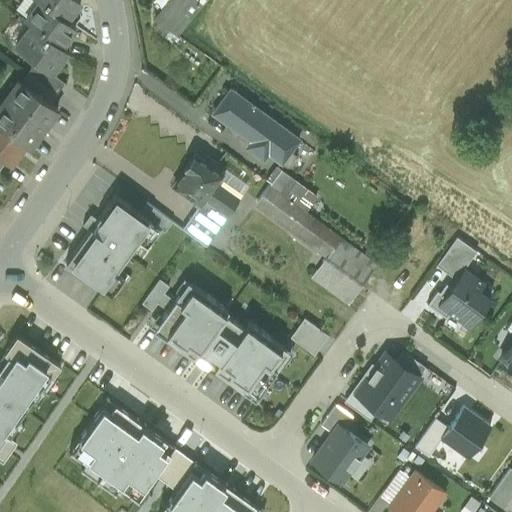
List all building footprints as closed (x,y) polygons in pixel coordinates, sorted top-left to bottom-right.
[(65,19),(40,0),(25,20),(31,24),(60,46),(75,27),(65,19)] [(39,0),(40,0),(65,19),(79,1),(78,0),(39,0)] [(154,18),(177,37),(203,6),(195,0),(153,0),(150,5),(158,12),(154,18)] [(60,46),(31,24),(14,47),(35,62),(50,72),(67,51),(60,46)] [(64,83),(50,72),(35,62),(28,72),(56,94),(64,83)] [(49,103),(56,94),(28,72),(20,81),(49,103)] [(0,126),(25,145),(28,148),(57,109),(49,103),(20,81),(19,80),(0,105),(0,126)] [(297,139),(230,90),(214,113),(251,141),(248,146),(263,157),(267,151),(280,160),(281,160),(289,150),(297,139)] [(25,145),(0,126),(0,156),(6,161),(10,164),(25,145)] [(295,154),(289,150),(281,160),(280,160),(279,161),(286,166),(291,165),(295,159),(295,154)] [(203,161),(194,155),(173,185),(199,203),(220,173),(212,167),(215,163),(206,157),(203,161)] [(268,185),(304,211),(316,196),(276,167),(267,178),(272,181),(268,185)] [(223,168),(220,173),(199,203),(196,207),(220,223),(247,184),(223,168)] [(377,262),(304,211),(268,185),(251,210),(322,260),(310,277),(347,303),(377,262)] [(138,212),(115,195),(96,220),(90,215),(84,224),(91,229),(67,261),(111,293),(123,277),(116,271),(139,240),(147,246),(160,228),(138,212)] [(138,212),(160,228),(164,231),(171,221),(145,202),(138,212)] [(220,223),(196,207),(182,228),(206,244),(220,223)] [(436,264),(456,279),(464,267),(476,250),(456,236),(436,264)] [(469,327),(490,297),(479,289),(484,282),(464,267),(456,279),(444,295),(437,290),(427,304),(446,317),(449,313),(469,327)] [(164,292),(168,286),(158,279),(141,303),(151,310),(156,302),(164,292)] [(167,295),(160,305),(167,310),(153,329),(193,358),(195,354),(205,361),(215,367),(214,369),(254,398),(288,351),(247,321),(243,327),(225,315),(229,310),(188,281),(174,300),(167,295)] [(167,295),(164,292),(156,302),(160,305),(167,295)] [(327,334),(304,317),(290,336),(314,353),(327,334)] [(0,456),(2,458),(9,448),(15,439),(7,433),(48,374),(51,376),(60,364),(17,334),(0,358),(0,456)] [(511,339),(500,356),(511,364),(511,339)] [(401,349),(394,359),(418,376),(425,366),(401,349)] [(394,359),(385,352),(356,392),(389,416),(399,401),(403,404),(412,391),(409,389),(418,376),(394,359)] [(155,474),(170,453),(161,447),(166,440),(114,404),(110,410),(101,404),(69,450),(138,499),(155,474)] [(338,424),(343,428),(352,416),(335,404),(320,424),(332,432),(338,424)] [(468,456),(490,425),(462,406),(448,426),(440,437),(441,437),(468,456)] [(440,437),(448,426),(435,417),(415,446),(428,455),(441,437),(440,437)] [(312,460),(341,481),(367,446),(343,428),(338,424),(332,432),(312,460)] [(195,461),(174,447),(170,453),(155,474),(176,489),(190,468),(195,461)] [(511,494),(511,468),(509,467),(488,497),(503,508),(511,494)] [(198,474),(190,468),(176,489),(159,511),(251,511),(250,511),(255,504),(203,468),(198,474)] [(390,502),(409,476),(398,468),(379,494),(390,502)] [(397,511),(430,511),(444,492),(414,470),(409,476),(390,502),(388,505),(397,511)]
